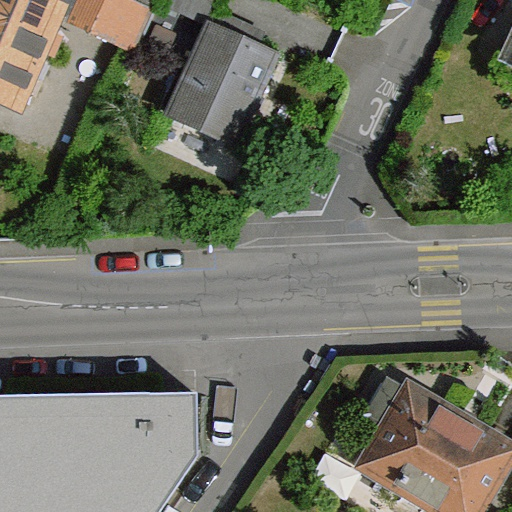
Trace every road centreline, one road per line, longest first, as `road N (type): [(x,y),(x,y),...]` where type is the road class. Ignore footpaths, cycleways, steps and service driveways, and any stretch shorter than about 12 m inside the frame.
road 1 (residential): [(421,0),(282,297)]
road 2 (tertiary): [(0,305),(282,297)]
road 3 (tertiary): [(282,297),(511,286)]
